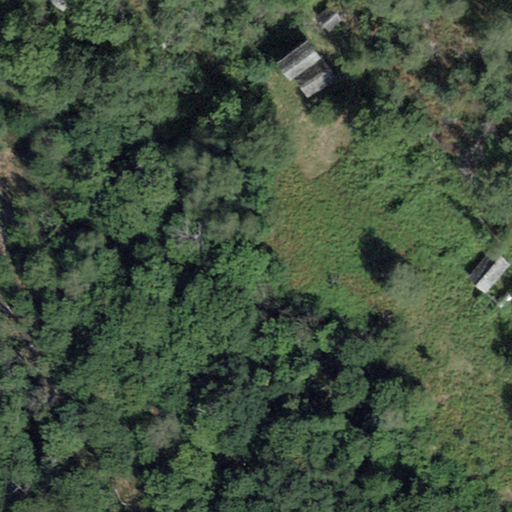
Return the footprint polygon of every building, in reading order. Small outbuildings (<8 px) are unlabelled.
[(50,0),(60,13),(76,0),(50,0)] [(343,21),(331,5),(315,16),(327,32),(343,21)] [(321,60),(306,40),(273,63),(288,83),(294,79),(321,60)] [(294,79),(308,98),(335,79),(321,60),(294,79)] [(508,266),(490,251),(467,277),(485,293),(508,266)]
